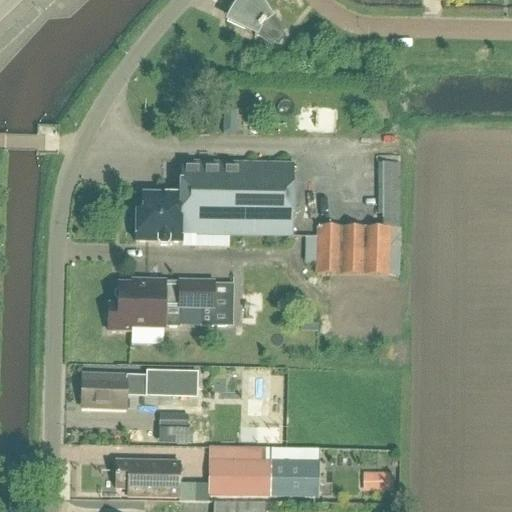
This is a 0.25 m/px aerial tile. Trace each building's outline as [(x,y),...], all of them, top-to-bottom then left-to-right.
[(231,14),(227,20),(224,26),(225,25),(257,40),(270,47),(273,44),(278,49),(285,40),(281,36),(284,34),(268,14),(259,0),(241,0),(238,4),(234,9),(231,14)] [(293,186),(294,168),(181,165),(180,184),(181,184),(180,198),(142,198),(142,216),(135,215),(134,246),(180,247),(180,238),(292,240),(292,220),(291,220),(292,186),(293,186)] [(400,166),(378,167),(378,230),(400,231),(400,166)] [(400,231),(378,230),(317,229),(316,239),(306,240),(305,267),(316,267),(316,277),(400,279),(401,231),(400,231)] [(200,312),(213,312),(213,285),(179,284),(179,289),(165,289),(165,288),(118,287),(118,294),(115,295),(115,301),(118,303),(118,308),(109,308),(109,315),(105,317),(105,322),(108,324),(108,334),(130,335),(130,331),(164,332),(164,328),(199,329),(200,312)] [(394,336),(394,316),(325,315),(324,335),(394,336)] [(127,379),(82,378),(82,389),(78,392),(77,399),(81,402),(81,411),(126,413),(127,395),(197,398),(197,377),(146,375),(146,379),(127,378),(127,379)] [(186,432),(186,417),(158,417),(158,432),(186,432)] [(178,502),(179,466),(116,464),(116,492),(128,493),(127,501),(178,502)] [(308,501),(308,492),(309,466),(207,466),(206,500),(308,501)] [(359,475),(359,493),(388,493),(388,475),(359,475)]
